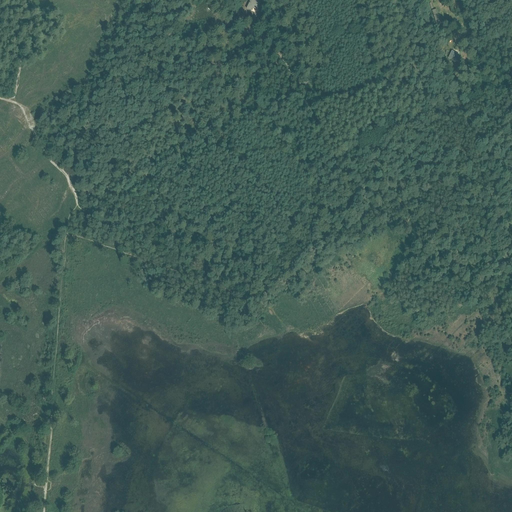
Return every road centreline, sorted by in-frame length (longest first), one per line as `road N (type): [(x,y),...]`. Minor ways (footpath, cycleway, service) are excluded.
road 1 (unknown): [(25,108),(85,79),(117,0)]
road 2 (track): [(297,87),(348,29),(402,9),(405,0)]
